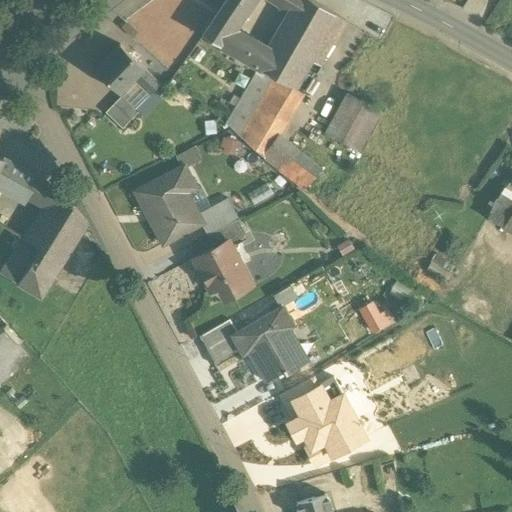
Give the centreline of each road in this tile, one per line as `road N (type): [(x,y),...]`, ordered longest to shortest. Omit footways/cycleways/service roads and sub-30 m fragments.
road 1 (residential): [(0,61),(18,74),(109,232),(256,511)]
road 2 (tertiary): [(511,63),(396,0)]
